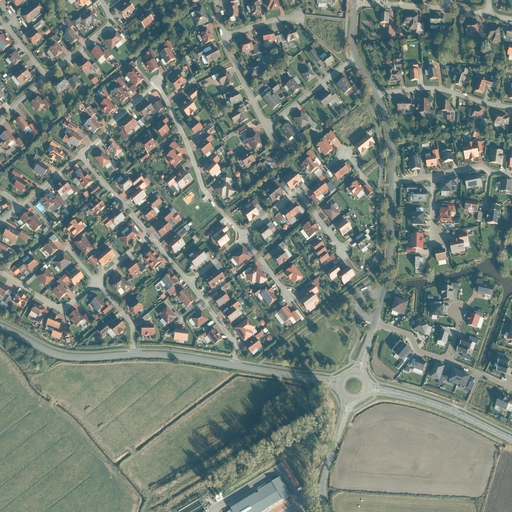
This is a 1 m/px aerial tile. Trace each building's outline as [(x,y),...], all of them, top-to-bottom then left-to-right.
[(90,3),(87,0),(77,0),(75,1),(81,9),(90,3)] [(241,6),(238,0),(230,0),(228,1),(231,9),(236,7),(241,6)] [(280,9),(277,0),(266,0),(264,1),(267,10),(270,9),(271,11),(280,9)] [(118,11),(125,19),(135,11),(129,2),(118,11)] [(37,3),(21,16),(28,24),(44,12),(37,3)] [(260,14),(258,4),(250,6),(253,16),(260,14)] [(230,20),(239,18),(236,7),(231,9),(227,9),(230,20)] [(208,21),(201,8),(192,13),(195,18),(193,19),(197,27),(203,24),(208,21)] [(99,22),(91,12),(84,19),(81,22),(83,24),(86,29),(91,25),(93,27),(99,22)] [(145,29),(154,21),(152,19),(155,17),(151,13),(149,15),(148,14),(138,21),(145,29)] [(84,19),(80,14),(70,22),(73,27),(76,30),(83,24),(81,22),(84,19)] [(417,16),(404,15),(404,24),(410,24),(410,31),(417,31),(417,24),(417,16)] [(440,18),(431,17),(431,27),(440,28),(440,21),(440,18)] [(70,22),(68,20),(64,23),(70,30),(73,27),(70,22)] [(477,23),(465,24),(466,35),(478,34),(477,27),(477,23)] [(501,43),(499,28),(487,30),(488,36),(488,40),(492,39),(492,45),(501,43)] [(300,40),(295,30),(284,35),(284,36),(287,42),(288,45),(300,40)] [(78,40),(70,31),(63,37),(71,46),(78,40)] [(214,41),(209,31),(204,33),(199,36),(204,46),(214,41)] [(27,39),(33,46),(42,39),(36,32),(27,39)] [(116,32),(105,41),(112,50),(123,40),(116,32)] [(272,32),(261,34),(263,44),(274,42),(274,38),(272,32)] [(3,36),(0,38),(0,48),(3,52),(11,45),(3,36)] [(251,48),(249,41),(239,45),(242,55),(253,51),(251,48)] [(174,50),(169,42),(164,45),(167,50),(169,53),(174,50)] [(63,53),(56,44),(48,51),(54,59),(63,53)] [(260,54),(257,46),(251,48),(253,51),(254,56),(260,54)] [(98,47),(91,54),(98,62),(105,55),(104,53),(98,47)] [(207,64),(220,57),(216,49),(204,55),(203,56),(207,64)] [(112,56),(108,50),(104,53),(105,55),(108,59),(112,56)] [(167,50),(160,55),(166,65),(174,60),(169,53),(167,50)] [(320,60),(313,51),(310,54),(317,63),(320,60)] [(21,60),(15,53),(8,58),(14,66),(21,60)] [(269,62),(267,56),(256,61),(257,64),(261,62),(262,65),(269,62)] [(334,62),(329,56),(322,61),(327,68),(334,62)] [(86,60),(78,66),(84,74),(92,68),(86,60)] [(159,69),(153,61),(145,66),(151,74),(159,69)] [(262,65),(261,62),(257,64),(247,69),(251,77),(257,74),(259,78),(267,75),(262,65)] [(24,68),(13,76),(20,86),(31,78),(24,68)] [(400,82),(399,72),(394,73),(393,68),(387,69),(389,84),(400,82)] [(145,81),(135,69),(126,77),(136,88),(145,81)] [(295,77),(289,69),(287,71),(292,79),(295,77)] [(314,78),(308,70),(302,75),(308,83),(314,78)] [(439,80),(437,70),(429,71),(431,81),(439,80)] [(418,71),(409,71),(410,81),(420,81),(418,71)] [(234,84),(229,73),(219,78),(216,79),(220,86),(225,84),(226,88),(234,84)] [(185,82),(180,75),(170,84),(175,90),(185,82)] [(75,76),(68,82),(74,90),(81,84),(75,76)] [(62,77),(51,86),(59,95),(69,86),(62,77)] [(463,87),(465,79),(457,77),(455,85),(463,87)] [(483,94),(486,86),(493,88),(495,82),(479,77),(475,91),(483,94)] [(125,85),(119,78),(116,81),(122,87),(125,85)] [(269,84),(266,80),(253,89),(256,93),(269,84)] [(300,90),(292,81),(285,86),(293,95),(300,90)] [(344,81),(336,87),(343,96),(351,90),(344,81)] [(280,88),(276,85),(271,90),(274,93),(280,88)] [(360,91),(356,86),(351,90),(355,95),(360,91)] [(130,98),(122,88),(113,95),(121,105),(130,98)] [(103,90),(99,93),(104,100),(109,97),(103,90)] [(198,95),(194,92),(189,97),(192,101),(198,95)] [(241,101),(237,93),(230,97),(227,98),(231,106),(241,101)] [(280,105),(272,93),(263,100),(271,111),(280,105)] [(331,99),(326,93),(318,100),(324,108),(333,101),(331,99)] [(341,103),(335,96),(331,99),(333,101),(337,106),(341,103)] [(38,97),(30,104),(37,112),(45,105),(43,103),(38,97)] [(116,110),(107,100),(99,107),(107,117),(116,110)] [(161,101),(153,107),(158,114),(167,107),(161,101)] [(429,101),(419,101),(419,113),(422,118),(430,118),(430,112),(429,101)] [(196,110),(189,102),(181,110),(187,118),(196,110)] [(410,102),(398,102),(398,112),(410,112),(410,106),(410,102)] [(147,103),(138,111),(145,119),(154,112),(147,103)] [(246,108),(244,105),(235,110),(237,113),(242,110),(246,108)] [(481,109),(472,108),(471,118),(481,119),(481,109)] [(96,115),(91,109),(86,113),(91,119),(96,115)] [(248,120),(242,110),(237,113),(230,118),(234,123),(238,120),(241,124),(248,120)] [(300,114),(293,120),(301,129),(308,124),(305,121),(300,114)] [(506,116),(495,114),(493,125),(509,126),(509,119),(506,119),(506,116)] [(125,121),(133,131),(139,126),(131,117),(125,121)] [(29,127),(21,118),(14,124),(22,133),(29,127)] [(308,124),(311,128),(315,125),(309,118),(305,121),(308,124)] [(92,119),(84,126),(93,136),(101,129),(92,119)] [(167,122),(164,119),(157,125),(160,128),(163,125),(167,122)] [(125,121),(119,126),(123,131),(127,136),(133,131),(125,121)] [(202,129),(196,122),(188,128),(194,136),(202,129)] [(77,129),(69,124),(67,128),(75,133),(77,129)] [(38,133),(32,125),(28,128),(34,135),(38,133)] [(160,138),(168,131),(163,125),(160,128),(155,133),(160,138)] [(293,132),(288,125),(281,130),(288,141),(296,135),(293,132)] [(211,129),(209,126),(203,132),(205,134),(211,129)] [(250,138),(245,130),(239,134),(244,142),(243,143),(245,146),(249,144),(246,140),(250,138)] [(125,142),(129,138),(127,136),(123,131),(119,134),(125,142)] [(15,141),(7,132),(0,137),(0,139),(7,148),(15,141)] [(72,138),(66,134),(61,142),(67,146),(68,144),(72,138)] [(264,146),(256,134),(250,138),(246,140),(249,144),(254,152),(264,146)] [(335,139),(330,134),(326,137),(331,143),(335,139)] [(83,140),(74,135),(72,138),(68,144),(77,149),(83,140)] [(153,147),(155,145),(147,137),(138,145),(146,155),(154,148),(153,147)] [(211,140),(208,137),(202,141),(205,145),(207,143),(211,140)] [(374,145),(368,137),(354,149),(360,156),(374,145)] [(25,146),(20,139),(15,142),(21,149),(25,146)] [(121,152),(112,140),(108,144),(111,148),(108,150),(114,158),(121,152)] [(60,147),(52,141),(49,146),(54,149),(57,151),(60,147)] [(333,151),(325,141),(316,148),(325,157),(333,151)] [(204,157),(212,150),(207,143),(205,145),(199,150),(204,157)] [(466,147),(463,148),(465,160),(478,158),(478,154),(476,146),(474,146),(473,143),(466,145),(466,147)] [(443,152),(445,163),(453,162),(452,154),(456,153),(454,144),(450,145),(451,151),(443,152)] [(59,164),(64,156),(57,151),(54,149),(48,157),(59,164)] [(291,158),(283,149),(271,161),(278,168),(279,169),(291,158)] [(267,150),(260,155),(262,159),(269,153),(267,150)] [(503,152),(494,150),(492,163),(501,164),(503,152)] [(315,158),(310,151),(306,155),(309,159),(311,161),(315,158)] [(174,168),(182,161),(175,152),(167,158),(174,168)] [(110,163),(101,153),(94,159),(103,169),(110,163)] [(255,162),(249,153),(240,159),(246,168),(255,162)] [(142,163),(148,158),(145,154),(138,160),(142,163)] [(218,160),(214,156),(209,161),(214,165),(218,160)] [(419,158),(409,159),(410,171),(420,169),(419,158)] [(271,161),(269,159),(261,166),(270,175),(278,168),(271,161)] [(309,174),(317,168),(311,161),(309,159),(302,166),(309,174)] [(435,160),(424,162),(426,172),(437,170),(435,160)] [(119,168),(113,162),(110,165),(116,171),(119,168)] [(43,178),(48,170),(40,164),(39,164),(34,172),(43,178)] [(212,178),(219,170),(214,165),(206,172),(212,178)] [(349,173),(342,165),(336,169),(343,177),(349,173)] [(331,173),(337,182),(343,177),(336,169),(331,173)] [(22,175),(14,171),(12,175),(19,180),(22,175)] [(301,182),(294,172),(289,176),(296,186),(301,182)] [(91,183),(83,173),(75,180),(84,190),(91,183)] [(191,180),(185,173),(175,180),(174,182),(181,190),(191,180)] [(231,181),(226,175),(220,180),(223,185),(225,183),(226,185),(231,181)] [(284,180),(291,189),(296,186),(289,176),(284,180)] [(480,176),(465,179),(467,190),(482,187),(480,176)] [(175,180),(172,177),(166,183),(169,186),(174,182),(175,180)] [(142,184),(144,181),(141,178),(132,186),(135,189),(142,184)] [(132,186),(126,179),(118,186),(123,192),(132,186)] [(22,192),(26,185),(18,180),(14,187),(22,192)] [(281,188),(275,181),(272,183),(275,187),(278,191),(281,188)] [(511,182),(503,181),(501,192),(510,193),(511,186),(511,182)] [(68,187),(63,182),(54,189),(58,194),(61,198),(70,190),(68,187)] [(325,186),(331,193),(336,189),(330,182),(325,186)] [(356,197),(363,191),(362,189),(356,182),(349,188),(356,197)] [(228,199),(234,193),(226,185),(225,183),(223,185),(215,192),(222,199),(226,196),(228,199)] [(327,191),(321,183),(316,187),(322,194),(327,191)] [(451,183),(442,183),(442,192),(451,192),(451,185),(451,183)] [(139,191),(144,187),(142,184),(135,189),(137,193),(139,191)] [(76,191),(71,185),(68,187),(70,190),(74,194),(76,191)] [(367,185),(362,189),(363,191),(368,197),(373,193),(367,185)] [(278,191),(275,187),(265,195),(272,203),(281,195),(278,191)] [(316,187),(311,191),(314,195),(317,199),(322,194),(316,187)] [(135,206),(145,198),(139,191),(137,193),(129,200),(135,206)] [(427,192),(414,192),(415,200),(427,200),(427,192)] [(63,208),(67,205),(61,198),(58,194),(54,197),(56,199),(62,206),(63,208)] [(315,206),(319,202),(317,199),(314,195),(309,198),(315,206)] [(51,203),(46,196),(39,201),(47,210),(53,205),(51,203)] [(62,206),(56,199),(51,203),(53,205),(57,210),(62,206)] [(160,204),(155,199),(148,204),(151,207),(153,210),(160,204)] [(105,208),(98,200),(88,209),(95,216),(105,208)] [(478,202),(465,201),(465,211),(477,212),(478,202)] [(296,209),(292,205),(287,210),(293,217),(299,212),(296,209)] [(332,207),(331,205),(329,207),(323,212),(331,221),(339,215),(332,207)] [(498,225),(500,206),(492,205),(491,211),(489,211),(487,224),(498,225)] [(253,206),(243,213),(249,222),(259,215),(253,206)] [(142,214),(148,222),(157,215),(153,210),(151,207),(142,214)] [(66,217),(70,214),(65,209),(61,212),(66,217)] [(287,210),(281,215),(284,218),(288,222),(293,217),(287,210)] [(125,219),(118,212),(110,219),(108,220),(115,227),(125,219)] [(424,222),(424,212),(412,213),(412,222),(424,222)] [(42,226),(34,216),(32,218),(28,213),(19,221),(24,226),(27,224),(34,233),(42,226)] [(173,217),(169,213),(162,219),(165,223),(173,217)] [(281,215),(279,213),(274,218),(279,223),(284,218),(281,215)] [(443,214),(438,214),(439,222),(447,221),(447,216),(447,213),(443,214)] [(110,219),(107,216),(100,221),(103,224),(108,220),(110,219)] [(75,237),(84,230),(76,220),(68,226),(70,228),(67,230),(72,237),(73,235),(75,237)] [(342,236),(351,230),(346,222),(337,229),(342,236)] [(171,230),(165,223),(155,231),(161,238),(171,230)] [(275,228),(271,223),(265,227),(269,232),(275,228)] [(318,232),(310,223),(301,230),(308,239),(318,232)] [(189,232),(185,227),(176,235),(178,238),(179,240),(189,232)] [(227,230),(225,227),(218,233),(220,235),(222,233),(227,230)] [(269,232),(265,227),(257,233),(263,242),(272,235),(269,232)] [(139,237),(131,228),(118,238),(126,247),(139,237)] [(18,235),(8,229),(3,237),(14,243),(17,237),(18,235)] [(29,237),(21,231),(18,235),(17,237),(25,242),(29,237)] [(215,234),(212,231),(205,237),(208,240),(215,234)] [(220,248),(229,241),(222,233),(220,235),(214,241),(220,248)] [(422,235),(411,235),(411,248),(417,249),(422,249),(422,235)] [(466,235),(458,237),(460,244),(463,244),(468,242),(466,235)] [(57,240),(54,236),(49,240),(50,242),(52,244),(57,240)] [(93,249),(82,237),(74,244),(84,256),(93,249)] [(179,240),(178,238),(168,246),(174,254),(184,246),(179,240)] [(369,245),(364,238),(355,244),(361,251),(369,245)] [(323,248),(324,246),(320,241),(312,248),(316,253),(323,248)] [(52,244),(50,242),(43,248),(49,257),(57,250),(52,244)] [(8,248),(0,243),(0,249),(6,253),(8,248)] [(286,249),(282,243),(276,248),(281,253),(282,252),(286,249)] [(454,257),(466,255),(463,244),(460,244),(451,246),(454,257)] [(115,257),(108,248),(101,253),(108,263),(115,257)] [(325,254),(327,253),(323,248),(316,253),(315,254),(319,259),(325,254)] [(248,257),(242,249),(231,257),(238,265),(240,263),(248,257)] [(446,260),(444,250),(437,251),(439,262),(446,260)] [(207,259),(200,251),(194,256),(201,264),(207,259)] [(152,269),(161,262),(153,252),(144,260),(152,269)] [(288,260),(282,252),(281,253),(273,258),(279,266),(288,260)] [(108,263),(101,253),(95,258),(98,263),(102,268),(108,263)] [(326,260),(328,258),(325,254),(319,259),(318,260),(321,264),(326,260)] [(70,263),(64,256),(58,260),(53,265),(59,272),(70,263)] [(95,258),(92,256),(88,260),(94,266),(98,263),(95,258)] [(201,264),(194,256),(189,261),(195,269),(201,264)] [(424,276),(425,257),(421,257),(417,256),(416,257),(415,272),(415,275),(424,276)] [(37,265),(32,258),(24,265),(23,266),(29,272),(37,265)] [(24,265),(21,261),(15,266),(19,270),(23,266),(24,265)] [(131,277),(138,270),(132,263),(124,269),(131,277)] [(237,271),(243,266),(240,263),(235,268),(237,271)] [(340,274),(335,266),(325,273),(330,281),(337,276),(340,274)] [(302,277),(293,267),(284,274),(293,284),(302,277)] [(252,271),(250,268),(240,276),(242,279),(245,276),(252,271)] [(266,281),(257,268),(252,271),(245,276),(251,285),(255,281),(259,286),(266,281)] [(353,276),(347,268),(340,274),(337,276),(343,284),(353,276)] [(52,279),(46,271),(42,273),(37,278),(44,286),(52,279)] [(83,278),(78,271),(70,276),(68,279),(74,287),(79,283),(78,281),(83,278)] [(225,280),(218,271),(211,276),(218,285),(225,280)] [(70,276),(68,274),(60,281),(62,284),(68,279),(70,276)] [(177,283),(170,274),(161,281),(169,290),(172,287),(177,283)] [(211,276),(204,281),(211,290),(218,285),(211,276)] [(313,281),(317,287),(323,283),(319,277),(313,281)] [(125,284),(120,278),(110,287),(116,294),(121,290),(124,294),(130,289),(125,284)] [(135,288),(129,281),(125,284),(130,289),(132,291),(135,288)] [(494,285),(481,283),(479,294),(492,297),(494,285)] [(6,294),(9,289),(0,284),(0,296),(3,298),(6,294)] [(58,301),(66,294),(61,289),(59,286),(51,292),(58,301)] [(317,292),(313,286),(306,290),(309,294),(311,292),(313,295),(317,292)] [(169,296),(176,291),(172,287),(169,290),(166,292),(169,296)] [(452,288),(443,288),(444,300),(452,300),(452,288)] [(268,307),(277,300),(269,289),(262,294),(260,295),(268,307)] [(193,302),(184,291),(176,297),(186,308),(193,302)] [(306,311),(318,303),(313,295),(311,292),(309,294),(299,301),(306,311)] [(229,301),(224,293),(213,300),(219,308),(229,301)] [(29,300),(18,294),(15,300),(13,303),(23,309),(29,300)] [(4,304),(10,308),(13,303),(15,300),(9,296),(4,304)] [(410,301),(397,297),(392,310),(405,315),(410,301)] [(105,306),(97,298),(89,306),(97,314),(105,306)] [(167,299),(164,302),(170,310),(173,307),(167,299)] [(135,315),(143,308),(137,301),(129,308),(135,315)] [(239,306),(235,302),(228,308),(231,312),(234,310),(239,306)] [(445,304),(433,304),(432,316),(444,316),(445,304)] [(43,309),(35,305),(30,313),(38,318),(40,314),(43,309)] [(174,318),(167,309),(159,315),(166,325),(174,318)] [(290,315),(285,309),(276,315),(283,324),(292,318),(290,315)] [(230,324),(239,317),(234,310),(231,312),(225,316),(230,324)] [(84,320),(75,311),(68,319),(76,327),(84,320)] [(208,321),(202,312),(196,316),(191,320),(197,328),(208,321)] [(301,320),(294,312),(290,315),(292,318),(296,324),(301,320)] [(196,316),(194,313),(186,319),(189,322),(191,320),(196,316)] [(478,328),(481,316),(472,313),(468,325),(478,328)] [(41,326),(45,317),(40,314),(38,318),(35,323),(41,326)] [(92,320),(87,314),(82,317),(88,324),(92,320)] [(62,321),(49,317),(46,327),(54,329),(59,331),(62,321)] [(254,329),(248,320),(234,329),(243,342),(253,335),(250,332),(254,329)] [(429,324),(417,320),(414,330),(426,333),(429,324)] [(125,329),(119,321),(109,330),(116,337),(125,329)] [(154,336),(154,326),(141,326),(141,336),(154,336)] [(108,331),(104,327),(98,333),(102,337),(108,331)] [(60,341),(62,332),(59,331),(54,329),(51,338),(60,341)] [(188,332),(175,330),(173,340),(187,342),(188,332)] [(211,334),(209,331),(201,336),(204,340),(207,337),(211,334)] [(221,339),(215,331),(211,334),(207,337),(213,345),(221,339)] [(448,333),(441,331),(438,341),(445,343),(448,333)] [(473,342),(463,338),(461,344),(469,347),(470,348),(473,342)] [(257,351),(262,348),(257,341),(246,348),(250,354),(256,350),(257,351)] [(459,344),(457,351),(467,354),(469,347),(461,344),(459,344)] [(510,358),(503,355),(500,362),(508,365),(510,358)] [(426,363),(417,360),(414,369),(423,372),(426,363)] [(500,362),(498,369),(506,371),(508,365),(500,362)] [(440,377),(443,368),(434,365),(429,379),(438,382),(440,377)] [(463,391),(468,380),(452,373),(447,384),(463,391)] [(510,403),(511,400),(501,395),(496,405),(507,410),(510,403)]
